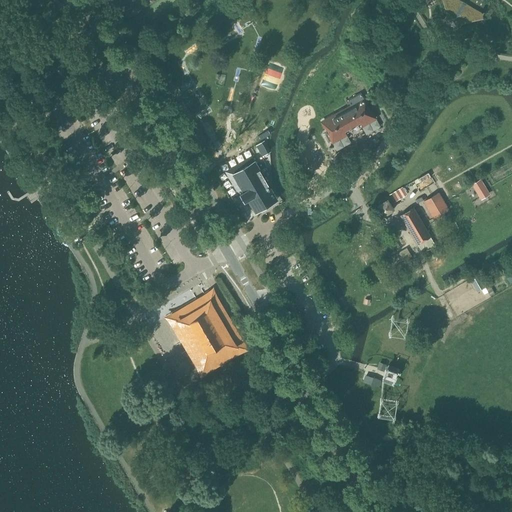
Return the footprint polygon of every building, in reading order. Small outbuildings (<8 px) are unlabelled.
[(454,16),(458,18),(459,23),(476,18),(485,2),(481,0),(444,0),(449,17),(454,16)] [(361,93),(348,100),(351,106),(323,122),(333,141),(347,133),(345,131),(360,123),(361,125),(375,118),(361,93)] [(261,142),(257,144),(263,155),(267,153),(261,142)] [(229,170),(226,172),(228,175),(239,195),(241,194),(245,200),(245,201),(249,199),(256,212),(259,211),(273,203),(278,200),(276,196),(266,180),(269,178),(266,172),(263,174),(262,173),(260,170),(252,156),(239,164),(236,166),(229,170)] [(484,186),(477,190),(482,198),(489,194),(484,186)] [(439,192),(424,201),(433,217),(448,208),(439,192)] [(379,206),(376,207),(381,216),(384,214),(393,209),(388,200),(379,205),(379,206)] [(401,215),(418,244),(431,236),(414,207),(401,215)] [(411,255),(391,266),(394,270),(404,264),(413,258),(411,255)] [(479,276),(474,279),(480,289),(485,286),(490,295),(494,293),(485,277),(480,279),(479,276)] [(243,347),(212,294),(173,318),(203,370),(243,347)] [(366,375),(364,381),(378,387),(381,380),(366,375)]
